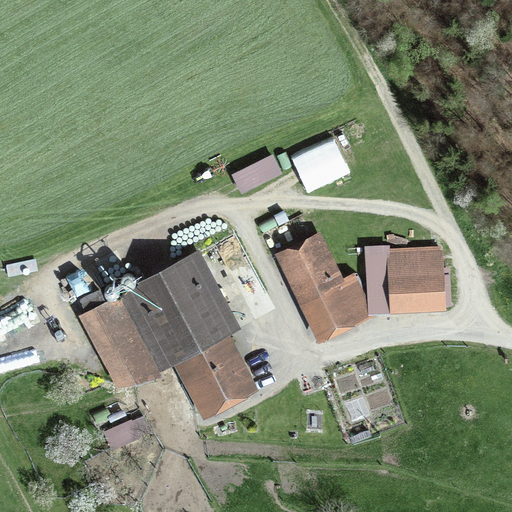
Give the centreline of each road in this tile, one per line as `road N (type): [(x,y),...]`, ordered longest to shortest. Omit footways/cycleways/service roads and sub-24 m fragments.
road 1 (unclassified): [(511,340),(417,331),(313,359),(289,337),(240,215),(215,206),(55,279),(50,297),(74,351)]
road 2 (track): [(489,335),(461,251),(333,0)]
